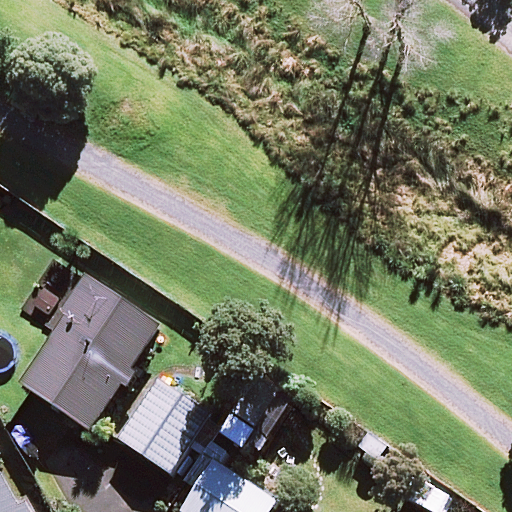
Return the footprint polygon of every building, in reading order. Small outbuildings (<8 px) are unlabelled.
[(30,399),(100,446),(172,340),(102,293),(30,399)] [(222,428),(169,393),(129,453),(182,488),(222,428)] [(0,465),(10,460),(0,442),(0,465)] [(0,511),(24,511),(0,467),(0,511)] [(196,511),(286,511),(223,471),(196,511)]
